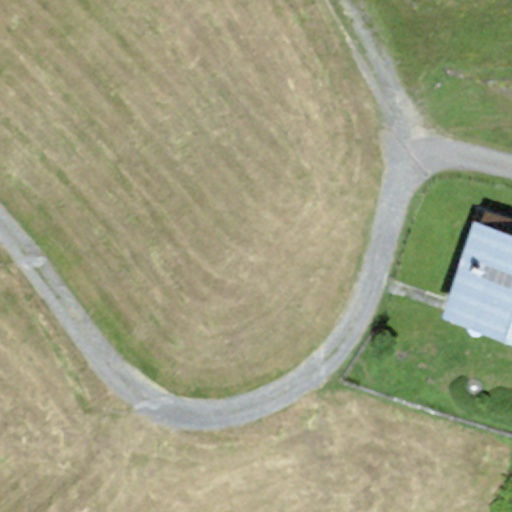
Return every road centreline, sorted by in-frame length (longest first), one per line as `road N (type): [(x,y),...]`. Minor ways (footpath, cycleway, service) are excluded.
road 1 (track): [(0,238),(129,399),(154,416),(223,421),(265,406),(317,371),(348,333),(401,183),(419,160)]
road 2 (track): [(329,0),(419,160)]
